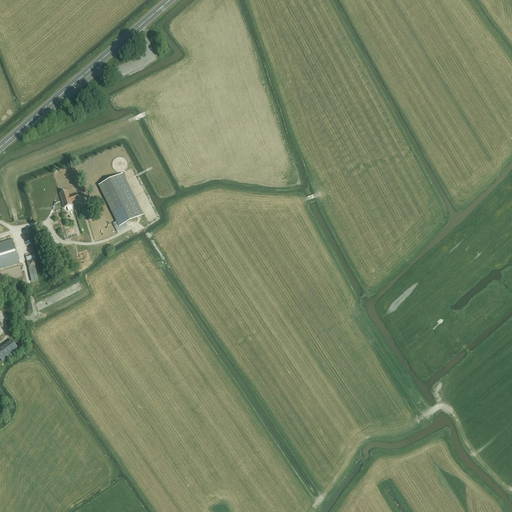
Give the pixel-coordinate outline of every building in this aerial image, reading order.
[(126,169),(127,167),(127,165),(127,162),(126,160),(124,158),(121,157),(119,157),(116,157),(114,159),(113,161),(112,164),(112,166),(113,169),(115,170),(117,171),(119,172),(122,172),(124,171),(126,169)] [(113,224),(115,227),(118,226),(119,227),(129,222),(143,215),(125,181),(122,174),(99,186),(112,213),(117,222),(113,224)] [(70,203),(79,200),(76,191),(67,194),(67,191),(60,194),(64,208),(67,207),(68,211),(73,209),(70,203)] [(53,245),(48,230),(42,233),(46,247),(53,245)] [(0,269),(19,263),(12,239),(0,243),(0,269)] [(19,351),(12,341),(0,348),(0,359),(2,362),(19,351)]
